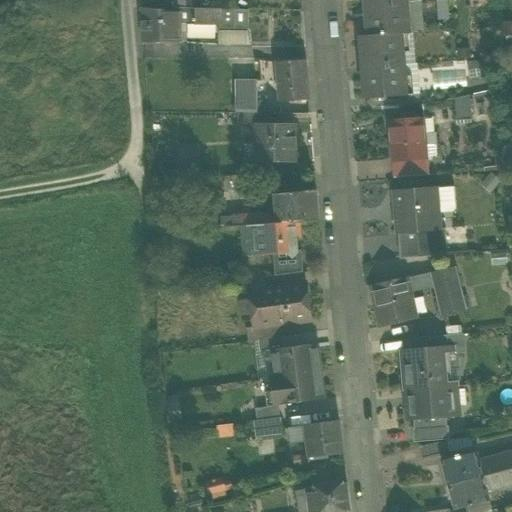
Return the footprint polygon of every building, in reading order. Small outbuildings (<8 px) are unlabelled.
[(174,0),(175,8),(187,8),(186,0),(174,0)] [(449,20),(448,0),(436,0),(438,20),(449,20)] [(419,1),(407,2),(410,33),(414,32),(417,32),(423,31),(420,1),(419,1)] [(410,33),(407,2),(368,6),(370,36),(401,33),(410,33)] [(179,43),(179,33),(178,13),(175,12),(143,7),(144,44),(179,43)] [(179,33),(187,32),(187,24),(219,25),(221,25),(221,9),(187,8),(175,8),(175,12),(178,13),(179,33)] [(219,31),(249,32),(249,10),(233,10),(221,9),(221,25),(219,25),(219,31)] [(511,21),(501,22),(501,36),(511,35),(511,21)] [(219,31),(219,25),(187,24),(187,32),(218,33),(219,31)] [(218,43),(248,44),(249,32),(219,31),(218,33),(218,43)] [(401,33),(404,64),(416,63),(414,32),(410,33),(401,33)] [(404,64),(401,33),(370,36),(362,37),(364,67),(404,64)] [(468,61),(470,78),(483,77),(482,60),(468,61)] [(276,63),(279,103),(280,103),(310,101),(307,61),(276,63)] [(418,63),(416,63),(404,64),(407,96),(421,95),(418,63)] [(407,96),(404,64),(364,67),(367,99),(407,96)] [(238,113),(243,113),(257,113),(257,105),(256,81),(237,81),(238,113)] [(486,92),(474,92),(474,116),(486,116),(486,92)] [(455,98),(457,121),(471,119),(469,95),(455,98)] [(272,113),(257,113),(243,113),(243,127),(256,127),(256,126),(271,126),(272,113)] [(425,119),(389,122),(392,162),(428,159),(427,146),(436,145),(435,133),(426,134),(425,119)] [(293,162),(294,162),(295,126),(271,126),(256,126),(256,127),(256,162),(265,162),(293,162)] [(511,145),(508,144),(501,163),(511,167),(511,145)] [(392,162),(394,178),(430,175),(428,159),(392,162)] [(265,162),(265,174),(274,174),(292,173),(293,162),(265,162)] [(502,181),(492,173),(481,185),(491,194),(502,181)] [(455,188),(436,189),(438,213),(457,211),(455,188)] [(394,192),(398,233),(415,231),(439,229),(438,213),(436,189),(394,192)] [(277,215),(278,223),(297,221),(319,220),(317,191),(276,195),(277,215)] [(270,215),(270,214),(222,217),(223,226),(241,225),(278,223),(277,215),(270,215)] [(299,251),(297,221),(278,223),(241,225),(243,256),(274,254),(299,252),(299,251)] [(439,229),(415,231),(417,258),(448,255),(446,228),(439,229)] [(400,259),(417,258),(415,231),(398,233),(400,259)] [(274,254),(276,276),(304,272),(302,251),(299,251),(299,252),(274,254)] [(435,286),(443,316),(467,310),(456,267),(432,273),(435,286)] [(435,286),(432,273),(418,276),(421,289),(435,286)] [(418,276),(407,279),(410,292),(421,289),(418,276)] [(241,280),(243,293),(251,292),(251,291),(267,289),(266,277),(241,280)] [(412,300),(410,292),(407,279),(373,287),(382,326),(416,318),(415,316),(412,300)] [(256,326),(256,328),(282,324),(311,320),(306,284),(267,289),(251,291),(251,292),(252,299),(255,320),(256,326)] [(424,297),(412,300),(415,316),(428,313),(424,297)] [(248,321),(255,320),(252,299),(245,299),(248,321)] [(249,341),(259,339),(284,336),(282,324),(256,328),(256,326),(247,328),(249,341)] [(445,348),(445,351),(450,350),(449,335),(423,337),(424,350),(445,348)] [(285,348),(284,336),(259,339),(260,352),(273,350),(285,348)] [(273,350),(277,377),(321,371),(317,344),(285,348),(273,350)] [(405,352),(408,391),(448,387),(445,351),(445,348),(424,350),(417,351),(405,352)] [(450,350),(445,351),(448,387),(453,387),(461,386),(459,350),(450,350)] [(324,399),(321,371),(277,377),(271,378),(274,406),(279,405),(324,399)] [(453,387),(448,387),(408,391),(410,421),(414,420),(447,417),(455,417),(453,387)] [(256,408),(257,420),(281,417),(279,405),(274,406),(256,408)] [(255,420),(257,436),(284,433),(281,417),(257,420),(255,420)] [(447,426),(447,417),(414,420),(415,429),(447,426)] [(308,439),(311,461),(329,458),(329,454),(344,452),(340,422),(290,428),(292,441),(308,439)] [(234,423),(217,425),(219,438),(235,437),(234,423)] [(413,429),(414,442),(450,439),(449,426),(447,426),(415,429),(413,429)] [(447,440),(450,451),(473,446),(471,437),(450,439),(447,440)] [(420,446),(423,458),(450,451),(447,440),(420,446)] [(511,450),(479,460),(483,476),(511,468),(511,450)] [(450,485),(483,476),(479,460),(476,452),(443,461),(450,485)] [(511,468),(483,476),(487,490),(511,484),(511,468)] [(490,501),(487,490),(483,476),(450,485),(456,509),(466,507),(490,501)] [(224,478),(205,483),(210,501),(229,496),(224,478)] [(297,491),(299,511),(341,511),(351,511),(347,482),(306,488),(307,489),(297,491)] [(466,507),(467,511),(487,511),(492,511),(490,501),(466,507)]
